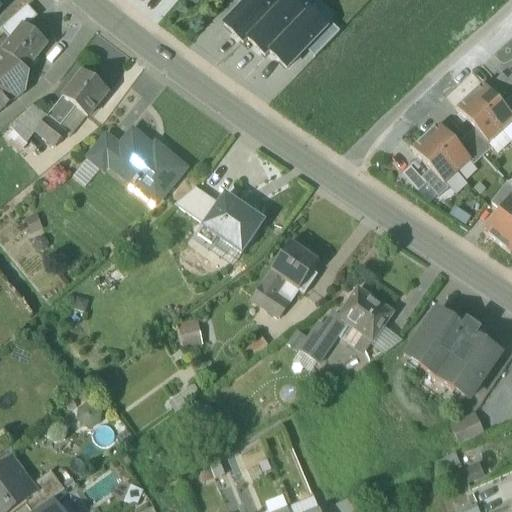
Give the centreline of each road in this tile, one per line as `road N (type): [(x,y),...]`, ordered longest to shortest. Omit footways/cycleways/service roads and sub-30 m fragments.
road 1 (tertiary): [(333,182),(84,0)]
road 2 (residential): [(511,12),(333,182)]
road 3 (tertiary): [(511,300),(333,182)]
